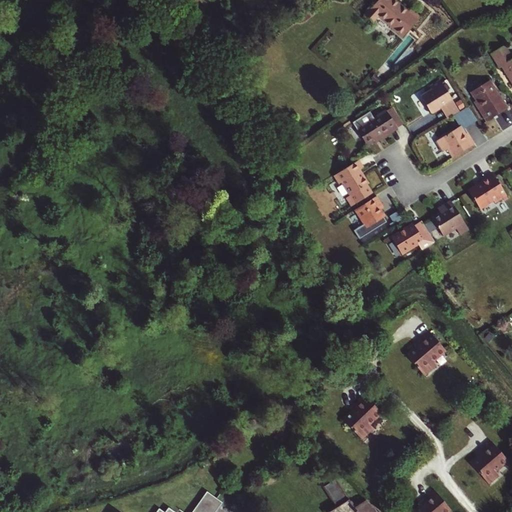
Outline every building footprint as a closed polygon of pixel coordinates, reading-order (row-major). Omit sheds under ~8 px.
[(402,37),(419,17),(410,9),(407,12),(393,0),(375,0),(377,1),(365,15),(373,22),(378,16),(402,37)] [(503,45),(491,53),(499,67),(501,66),(511,82),(511,58),(503,45)] [(430,113),(440,107),(444,105),(445,106),(452,101),(439,80),(429,86),(432,90),(420,97),(430,113)] [(499,97),(489,81),(471,92),(477,101),(474,102),(486,121),(507,108),(500,97),(499,97)] [(440,107),(447,119),(459,111),(452,101),(445,106),(444,105),(440,107)] [(468,108),(455,116),(461,125),(474,117),(468,108)] [(397,128),(389,116),(386,110),(356,129),(366,145),(389,130),(390,133),(397,128)] [(389,116),(397,128),(405,124),(397,111),(389,116)] [(447,149),(453,157),(474,144),(469,136),(467,137),(462,129),(456,133),(454,129),(435,141),(442,152),(447,149)] [(362,168),(357,160),(356,161),(333,175),(339,184),(342,183),(349,195),(346,197),(352,206),(370,194),(365,186),(367,184),(359,170),(362,168)] [(481,182),(468,190),(479,209),(492,200),(494,203),(506,196),(492,173),(480,181),(481,182)] [(376,196),(354,210),(366,228),(385,216),(381,210),(378,206),(382,204),(376,196)] [(467,229),(449,200),(440,206),(443,210),(439,212),(431,217),(442,236),(455,228),(459,234),(467,229)] [(434,242),(421,220),(413,225),(413,223),(391,237),(401,254),(419,243),(423,250),(434,242)] [(445,350),(428,331),(418,340),(420,343),(415,347),(405,355),(424,376),(436,365),(432,361),(445,350)] [(381,413),(363,395),(353,405),(355,407),(350,412),(342,420),(361,440),(372,429),(368,425),(381,413)] [(494,470),(507,459),(491,440),(480,450),(482,452),(477,457),(470,463),(488,484),(498,475),(494,470)] [(376,511),(371,507),(365,500),(353,507),(351,504),(352,504),(350,500),(349,501),(335,479),(323,486),(336,506),(328,511),(376,511)] [(444,511),(449,509),(433,489),(422,499),(424,501),(419,506),(412,511),(411,511),(444,511)] [(222,502),(207,491),(191,511),(212,511),(220,502),(221,503),(222,502)]
